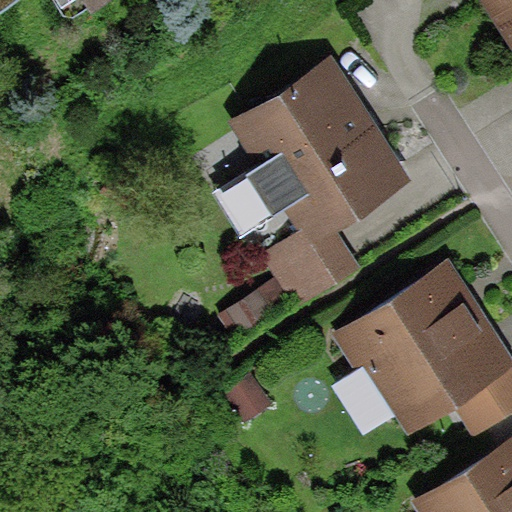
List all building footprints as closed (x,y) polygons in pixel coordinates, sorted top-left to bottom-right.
[(511,0),(494,0),(510,24),(511,22),(511,0)] [(393,169),(329,66),(243,119),(308,222),(393,169)] [(299,300),(353,264),(322,217),(268,252),(299,300)] [(452,384),(461,398),(511,365),(511,353),(479,302),(473,306),(447,265),(342,332),(365,366),(380,357),(414,408),(452,384)] [(511,398),(511,365),(461,398),(477,422),(511,398)] [(252,373),(225,393),(245,421),(273,402),(252,373)] [(511,511),(511,441),(510,439),(420,496),(430,511),(511,511)]
